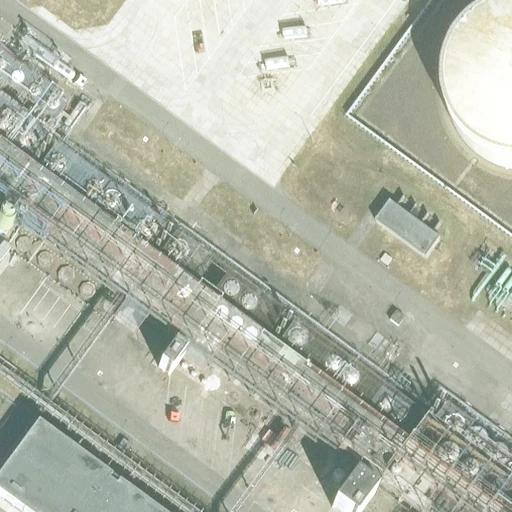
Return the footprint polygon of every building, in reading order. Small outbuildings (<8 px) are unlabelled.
[(511,5),(511,6),(502,8),(494,11),(480,19),(468,28),(462,34),(457,41),(450,54),(445,70),(443,86),(444,102),(448,117),(455,132),(461,141),(465,146),(472,152),(480,159),(494,166),(510,171),(511,171),(511,5)] [(403,448),(402,447),(0,151),(0,215),(402,511),(511,511),(511,496),(418,428),(403,448)] [(426,260),(440,240),(390,203),(375,223),(426,260)] [(167,376),(173,367),(183,355),(172,347),(156,368),(167,376)] [(0,498),(18,511),(153,511),(35,425),(0,473),(0,498)] [(335,511),(360,511),(373,495),(351,479),(330,508),(335,511)]
